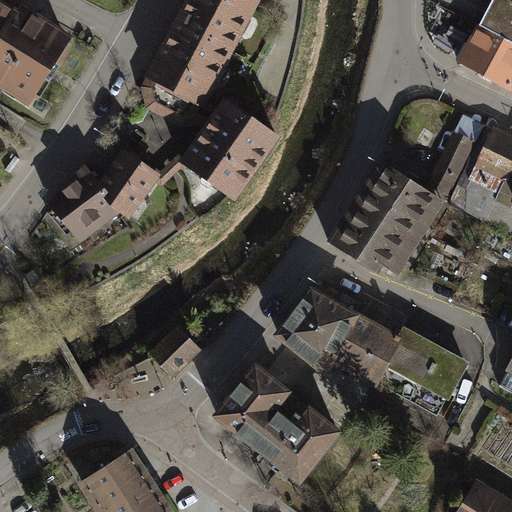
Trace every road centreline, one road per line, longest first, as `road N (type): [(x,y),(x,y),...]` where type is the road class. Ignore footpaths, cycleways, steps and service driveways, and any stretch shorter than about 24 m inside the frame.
road 1 (residential): [(153,411),(197,382),(284,283),(353,167),(387,61)]
road 2 (residential): [(159,0),(94,115),(0,232)]
road 3 (residential): [(0,468),(81,422),(153,411)]
road 4 (residential): [(272,511),(153,411)]
road 5 (residential): [(511,113),(387,61)]
